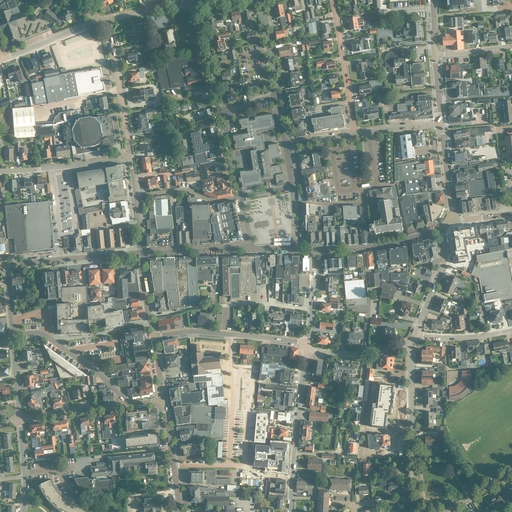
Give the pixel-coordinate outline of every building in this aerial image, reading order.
[(0,31),(1,32),(2,32),(3,36),(6,35),(9,42),(10,42),(11,45),(18,42),(17,39),(18,39),(14,27),(25,23),(24,20),(26,20),(27,21),(30,18),(27,15),(22,17),(21,14),(20,14),(14,0),(8,0),(0,6),(0,31)] [(289,10),(293,10),(292,5),(301,3),(300,0),(298,0),(297,0),(290,0),(291,1),(287,1),(289,10)] [(473,0),(447,0),(448,0),(447,0),(447,1),(445,1),(446,6),(447,6),(447,7),(448,7),(449,11),(461,10),(463,10),(463,11),(467,10),(467,8),(474,7),(474,3),(473,0)] [(273,9),(275,9),(287,7),(286,1),(272,4),(273,9)] [(303,10),(301,3),(292,5),(293,10),(295,9),(295,11),(303,10)] [(37,16),(42,10),(38,7),(33,14),(37,16)] [(287,7),(275,9),(277,18),(280,17),(282,28),(287,27),(289,26),(292,26),(290,14),(285,15),(286,16),(285,17),(284,13),(285,13),(285,11),(288,10),(287,7)] [(59,24),(61,22),(63,20),(66,22),(67,21),(67,22),(69,19),(72,15),(71,14),(72,14),(69,12),(69,13),(66,10),(60,18),(59,19),(56,18),(57,17),(48,10),(43,16),(52,23),(55,20),(57,21),(57,22),(59,24)] [(241,20),(240,11),(232,13),(233,22),(237,21),(238,24),(241,23),(241,20)] [(244,12),(244,13),(243,13),(245,21),(252,20),(250,12),(247,13),(247,12),(244,12)] [(218,19),(215,20),(215,17),(208,19),(211,28),(217,27),(216,24),(219,24),(218,19)] [(452,18),(452,19),(451,20),(451,22),(452,23),(452,28),(461,28),(461,31),(464,31),(463,18),(452,18)] [(369,21),(366,22),(350,25),(350,30),(359,29),(358,27),(364,26),(364,29),(365,30),(368,29),(369,28),(368,26),(370,25),(369,21)] [(399,29),(400,37),(405,36),(405,39),(415,38),(415,42),(421,42),(420,23),(418,23),(418,21),(407,22),(407,27),(406,27),(406,28),(402,29),(401,26),(399,27),(399,29)] [(311,23),(307,24),(306,25),(306,28),(308,27),(309,34),(317,32),(315,22),(313,23),(311,23)] [(137,29),(137,28),(140,28),(140,31),(147,30),(146,27),(145,27),(145,23),(136,24),(136,25),(135,26),(135,28),(136,29),(137,30),(137,29)] [(329,28),(328,24),(319,26),(319,29),(323,28),(324,34),(322,34),(322,39),(328,37),(328,34),(330,33),(331,33),(330,28),(329,28)] [(148,35),(147,30),(140,31),(140,28),(137,28),(137,29),(137,30),(137,32),(136,34),(137,36),(138,36),(148,35)] [(172,29),(161,32),(165,50),(176,48),(172,29)] [(287,33),(287,29),(284,30),(284,31),(276,33),(277,39),(285,38),(284,34),(287,33)] [(255,32),(251,33),(251,32),(247,33),(248,41),(257,39),(255,32)] [(454,51),(461,50),(464,49),(463,42),(461,42),(460,39),(463,39),(463,36),(460,36),(460,32),(452,32),(453,34),(445,34),(445,38),(443,38),(443,46),(453,45),(454,51)] [(469,44),(477,43),(476,32),(468,33),(469,44)] [(487,35),(488,41),(488,43),(498,41),(497,35),(496,33),(487,35)] [(221,40),(221,41),(215,42),(215,45),(216,49),(217,49),(218,52),(226,50),(224,40),(221,40)] [(358,51),(361,51),(367,50),(366,44),(364,44),(363,41),(360,41),(352,43),(352,46),(352,48),(353,48),(353,49),(354,52),(358,51)] [(328,51),(328,49),(329,49),(329,48),(332,48),(331,42),(320,43),(321,52),(328,51)] [(73,58),(93,55),(91,44),(78,46),(79,51),(73,52),(73,58)] [(294,54),(292,46),(283,47),(283,48),(279,49),(280,57),(284,57),(284,56),(294,54)] [(237,59),(235,50),(229,52),(231,61),(237,59)] [(384,58),(384,61),(385,68),(390,67),(390,69),(389,70),(389,74),(393,74),(394,77),(395,77),(396,85),(407,84),(407,83),(411,82),(412,87),(424,86),(423,78),(424,78),(424,72),(423,72),(422,64),(410,65),(410,66),(406,66),(405,59),(400,59),(400,57),(401,57),(401,51),(391,52),(389,53),(387,54),(385,56),(384,58)] [(49,52),(46,54),(40,57),(43,64),(46,63),(45,62),(51,60),(49,52)] [(128,60),(129,60),(129,61),(134,60),(134,63),(141,62),(141,59),(138,60),(137,52),(128,54),(129,57),(128,58),(128,60)] [(365,58),(366,63),(356,64),(357,73),(360,72),(361,80),(368,79),(366,66),(373,65),(372,57),(365,58)] [(474,59),(475,70),(486,69),(485,58),(474,59)] [(286,71),(291,70),(292,74),(299,72),(299,69),(294,70),(293,66),(296,65),(295,59),(285,61),(286,64),(285,64),(286,71)] [(27,62),(30,70),(29,71),(30,74),(37,71),(33,60),(27,62)] [(508,63),(503,64),(502,60),(495,60),(496,70),(503,69),(503,72),(506,72),(506,76),(510,75),(508,63)] [(327,63),(326,61),(316,62),(317,67),(327,66),(327,69),(336,68),(335,67),(336,67),(335,65),(335,62),(327,63)] [(186,73),(187,88),(203,86),(201,64),(181,66),(182,73),(186,73)] [(444,74),(445,74),(445,79),(459,78),(459,79),(463,79),(462,72),(467,72),(466,69),(471,69),(470,64),(446,66),(446,67),(446,68),(445,70),(445,72),(444,72),(444,74)] [(21,76),(18,67),(12,69),(11,68),(7,70),(8,75),(7,75),(9,80),(13,79),(14,83),(22,80),(20,76),(21,76)] [(73,73),(78,97),(92,94),(92,93),(95,92),(95,93),(105,92),(103,82),(100,83),(99,78),(102,78),(100,68),(91,70),(91,71),(88,72),(88,70),(73,73)] [(131,81),(131,82),(135,81),(136,83),(140,82),(140,79),(145,78),(144,72),(146,72),(145,68),(139,69),(140,73),(138,73),(134,73),(134,72),(129,73),(130,77),(129,77),(130,81),(131,81)] [(230,71),(221,73),(223,80),(230,78),(230,75),(231,75),(230,71)] [(64,100),(78,97),(73,73),(41,79),(42,82),(31,84),(35,105),(47,103),(47,104),(64,101),(64,100)] [(286,79),(287,83),(295,81),(299,81),(298,74),(287,76),(287,79),(286,79)] [(332,88),(331,83),(338,82),(337,75),(329,77),(325,78),(326,81),(325,81),(326,84),(321,85),(322,90),(332,88)] [(381,80),(371,81),(372,85),(360,87),(361,94),(362,97),(367,96),(367,93),(371,93),(371,90),(376,89),(376,85),(381,84),(381,80)] [(227,88),(228,92),(235,91),(234,90),(243,88),(242,82),(226,85),(227,88)] [(479,96),(479,90),(478,85),(476,85),(470,86),(470,87),(467,88),(456,89),(457,94),(454,94),(454,98),(467,98),(468,97),(479,96)] [(302,88),(285,91),(288,104),(290,104),(290,108),(305,106),(302,88)] [(147,99),(147,96),(154,95),(153,89),(143,90),(137,91),(138,93),(133,94),(135,102),(145,100),(145,99),(147,99)] [(235,91),(228,92),(229,96),(227,96),(228,102),(237,101),(236,94),(235,94),(235,91)] [(405,100),(405,104),(424,102),(431,101),(430,95),(412,97),(412,99),(405,100)] [(106,98),(97,99),(98,102),(97,102),(95,103),(96,105),(97,109),(103,108),(103,110),(108,109),(107,108),(108,108),(106,98)] [(209,101),(195,104),(196,110),(204,109),(204,108),(210,107),(209,101)] [(432,107),(431,101),(424,102),(405,104),(397,105),(397,110),(421,108),(432,107)] [(365,120),(372,119),(370,108),(369,107),(369,102),(366,102),(366,108),(363,108),(364,112),(363,112),(363,115),(364,115),(365,120)] [(370,108),(372,119),(378,118),(378,113),(380,113),(380,109),(379,109),(378,106),(377,106),(372,107),(372,106),(369,107),(370,108)] [(15,139),(50,136),(49,126),(35,127),(33,107),(12,109),(15,139)] [(309,128),(313,127),(314,133),(346,128),(344,116),(342,117),(341,107),(330,108),(332,116),(312,120),(311,115),(316,114),(315,108),(308,109),(309,112),(306,113),(308,120),(309,128)] [(409,115),(412,114),(432,112),(432,107),(421,108),(397,110),(398,112),(391,113),(392,116),(390,116),(409,115)] [(469,107),(463,107),(463,109),(449,110),(449,111),(448,111),(449,124),(462,123),(462,121),(471,120),(469,107)] [(303,119),(303,117),(306,116),(305,110),(302,110),(302,108),(291,110),(292,114),(291,114),(291,117),(292,117),(293,121),(303,119)] [(204,112),(205,118),(205,119),(203,119),(204,123),(199,124),(200,129),(210,127),(208,122),(211,122),(210,118),(212,118),(210,110),(204,112)] [(71,143),(72,154),(73,155),(97,150),(97,152),(99,151),(99,150),(112,148),(114,142),(113,140),(115,138),(113,136),(114,135),(110,115),(93,118),(93,117),(92,117),(93,118),(90,118),(90,117),(78,119),(78,121),(76,121),(76,120),(75,120),(73,111),(58,113),(52,122),(53,125),(50,125),(51,133),(54,133),(54,137),(61,136),(62,141),(65,140),(66,144),(71,143)] [(432,112),(412,114),(412,118),(414,118),(414,120),(433,119),(432,112)] [(137,121),(138,125),(148,123),(146,114),(146,113),(139,114),(139,117),(136,118),(137,121)] [(243,155),(242,155),(235,156),(236,160),(239,171),(239,172),(238,172),(241,189),(249,187),(249,188),(260,186),(277,183),(278,184),(278,186),(285,185),(284,183),(285,182),(288,181),(287,175),(284,175),(284,174),(283,174),(281,165),(281,166),(280,159),(279,153),(280,153),(279,149),(279,147),(278,147),(278,143),(277,143),(275,129),(275,125),(275,124),(275,123),(275,119),(274,119),(274,118),(273,118),(273,114),(272,114),(254,117),(255,118),(249,119),(249,118),(239,120),(240,124),(238,124),(239,132),(241,132),(241,134),(233,135),(234,140),(232,140),(234,146),(235,146),(235,150),(234,150),(234,151),(236,151),(249,149),(253,170),(248,171),(248,170),(247,164),(246,158),(245,156),(243,155)] [(309,128),(308,120),(299,122),(299,121),(295,122),(295,123),(294,123),(295,127),(292,127),(293,132),(296,131),(297,137),(305,136),(304,132),(309,131),(309,128)] [(138,131),(145,130),(145,133),(151,133),(152,130),(150,129),(149,129),(148,123),(138,125),(138,128),(138,129),(138,131)] [(466,130),(453,132),(454,139),(455,139),(475,136),(481,136),(484,136),(484,133),(491,132),(490,127),(466,130)] [(215,161),(214,158),(222,157),(217,133),(215,134),(214,129),(207,130),(207,132),(205,132),(205,131),(190,134),(196,164),(199,164),(215,161)] [(414,147),(415,147),(425,146),(424,133),(413,135),(400,136),(402,158),(413,156),(412,147),(414,147)] [(187,150),(187,148),(186,140),(182,141),(181,134),(177,134),(179,146),(181,146),(181,149),(182,150),(183,151),(185,151),(186,151),(187,150)] [(477,146),(475,136),(455,139),(455,143),(453,143),(453,149),(465,147),(465,148),(474,147),(477,146)] [(51,137),(43,137),(44,141),(48,140),(48,146),(52,145),(51,137)] [(27,160),(26,153),(27,153),(26,149),(20,149),(20,142),(22,142),(22,139),(14,139),(14,141),(15,153),(20,152),(20,154),(19,154),(20,161),(23,160),(23,161),(26,161),(26,160),(27,160)] [(55,148),(57,157),(61,157),(61,156),(64,155),(65,156),(69,155),(69,154),(72,154),(71,143),(66,144),(66,146),(55,148)] [(141,152),(146,151),(147,153),(148,156),(153,155),(152,147),(148,148),(148,145),(140,146),(140,147),(139,147),(140,150),(141,152)] [(7,146),(8,150),(5,150),(5,161),(13,161),(13,150),(14,150),(14,146),(7,146)] [(501,154),(501,156),(511,154),(511,148),(506,149),(507,153),(501,154)] [(451,152),(452,160),(467,158),(467,155),(469,155),(469,151),(466,151),(451,152)] [(319,153),(315,154),(299,156),(302,171),(321,168),(319,153)] [(468,165),(467,163),(469,162),(469,165),(480,164),(479,157),(469,158),(467,158),(452,160),(453,165),(459,164),(459,166),(468,165)] [(216,161),(200,164),(203,181),(209,180),(206,169),(215,167),(215,166),(217,165),(220,165),(219,160),(216,161)] [(460,181),(485,177),(484,172),(494,170),(494,167),(500,166),(500,160),(492,161),(493,162),(478,164),(470,165),(459,167),(459,169),(458,170),(455,171),(453,172),(455,182),(460,181)] [(417,175),(433,173),(432,161),(425,162),(425,163),(420,164),(415,164),(417,175)] [(153,172),(153,169),(151,169),(151,166),(157,165),(156,162),(142,165),(144,173),(145,174),(152,172),(153,172)] [(433,177),(433,173),(417,175),(415,164),(415,162),(402,164),(402,162),(395,163),(395,182),(405,181),(405,180),(418,179),(433,177)] [(215,166),(215,167),(216,173),(224,171),(223,164),(220,165),(217,165),(215,166)] [(76,172),(79,190),(82,189),(82,187),(108,183),(110,198),(109,199),(109,202),(127,199),(126,199),(126,197),(125,180),(121,181),(121,178),(125,177),(123,165),(76,172)] [(324,167),(321,168),(302,171),(304,184),(328,179),(326,167),(324,167)] [(498,198),(496,187),(497,186),(495,171),(485,172),(486,179),(461,182),(461,183),(457,183),(458,186),(455,186),(459,213),(461,213),(461,215),(474,213),(474,212),(485,211),(498,210),(497,208),(500,208),(499,198),(498,198)] [(198,172),(186,175),(187,183),(200,180),(198,172)] [(212,177),(213,179),(212,179),(214,192),(219,191),(219,192),(230,189),(229,181),(225,182),(224,177),(216,179),(215,176),(212,177)] [(427,179),(433,179),(433,177),(418,179),(405,180),(405,181),(406,189),(421,188),(420,180),(427,180),(427,179)] [(36,184),(37,190),(44,189),(45,193),(50,193),(49,184),(46,184),(45,179),(38,179),(38,184),(36,184)] [(231,197),(230,189),(219,192),(219,191),(214,192),(212,179),(209,180),(203,181),(201,181),(204,194),(217,200),(231,197)] [(328,179),(304,184),(307,201),(331,197),(328,179)] [(420,180),(421,188),(422,194),(427,193),(426,189),(428,189),(429,189),(435,189),(434,179),(433,179),(427,179),(427,180),(420,180)] [(35,190),(34,185),(34,183),(31,183),(31,180),(24,180),(24,182),(22,182),(22,189),(26,189),(25,187),(28,187),(28,189),(30,189),(30,191),(30,194),(35,194),(34,190),(35,190)] [(9,192),(17,192),(17,187),(16,187),(15,181),(8,181),(8,187),(9,187),(9,192)] [(374,225),(369,226),(370,228),(370,229),(370,230),(370,232),(375,231),(375,233),(375,234),(376,234),(376,235),(377,235),(376,234),(377,234),(378,234),(378,233),(380,233),(381,233),(382,233),(382,234),(383,234),(383,233),(384,233),(388,232),(389,232),(389,233),(390,233),(389,232),(390,232),(394,231),(395,231),(395,232),(396,232),(396,231),(397,231),(398,231),(398,230),(400,230),(401,230),(402,230),(402,231),(403,231),(403,230),(403,229),(402,228),(402,225),(401,223),(402,223),(402,222),(401,220),(401,219),(402,219),(401,218),(400,217),(400,215),(400,214),(399,213),(399,212),(399,210),(399,209),(399,208),(395,187),(391,188),(373,191),(369,191),(373,213),(380,212),(380,216),(380,217),(379,217),(379,219),(379,220),(379,221),(379,222),(377,222),(376,222),(375,222),(375,221),(374,221),(374,222),(373,222),(374,223),(374,225)] [(422,194),(421,188),(406,189),(407,196),(414,195),(422,194)] [(436,192),(427,193),(428,203),(434,205),(444,207),(444,208),(444,207),(444,204),(445,204),(444,194),(436,195),(436,192)] [(158,238),(158,247),(174,246),(173,236),(172,236),(172,229),(173,229),(170,195),(153,198),(154,204),(155,213),(156,231),(157,238),(158,238)] [(414,195),(407,196),(399,197),(401,206),(407,231),(416,228),(416,229),(426,226),(425,225),(422,215),(420,216),(418,217),(417,215),(414,195)] [(209,202),(197,202),(197,198),(188,198),(188,206),(188,215),(191,214),(192,231),(193,244),(197,244),(197,245),(203,245),(203,244),(208,244),(212,244),(212,243),(211,220),(210,206),(209,202)] [(239,224),(238,221),(239,221),(238,220),(238,217),(237,217),(236,209),(235,205),(234,202),(235,202),(235,201),(215,205),(210,206),(211,220),(212,243),(216,243),(216,244),(216,243),(218,243),(219,243),(223,243),(223,244),(224,244),(226,243),(226,244),(230,243),(230,242),(233,242),(234,242),(238,241),(243,240),(242,235),(241,231),(241,232),(239,225),(239,224)] [(51,202),(22,205),(22,204),(4,206),(7,239),(13,238),(15,253),(29,251),(52,249),(48,206),(52,205),(51,202)] [(429,209),(431,222),(432,222),(432,221),(432,222),(434,221),(435,221),(435,220),(438,218),(440,215),(440,214),(442,211),(442,212),(442,211),(444,207),(434,205),(428,203),(429,209)] [(147,230),(150,229),(151,235),(146,236),(147,247),(158,247),(158,238),(157,238),(156,231),(155,213),(154,204),(150,204),(150,207),(151,207),(151,212),(150,212),(150,220),(147,220),(147,230)] [(302,234),(308,234),(308,232),(308,215),(310,215),(309,204),(300,205),(301,229),(302,230),(302,234)] [(350,220),(351,229),(352,229),(352,230),(357,229),(356,228),(356,225),(358,225),(357,213),(356,207),(356,205),(350,206),(348,206),(348,205),(342,206),(342,207),(343,212),(344,221),(350,220)] [(109,213),(109,214),(129,211),(129,210),(127,208),(127,206),(110,209),(110,210),(109,210),(109,213)] [(191,231),(192,231),(191,214),(188,215),(188,206),(176,207),(177,223),(178,223),(178,228),(177,228),(178,245),(192,245),(191,231)] [(334,212),(334,226),(336,226),(337,246),(346,245),(345,236),(344,221),(343,212),(342,207),(334,206),(334,212)] [(422,215),(425,225),(426,225),(429,224),(429,223),(431,222),(429,209),(422,210),(423,214),(420,214),(420,216),(422,215)] [(110,219),(111,219),(129,216),(129,215),(130,214),(129,211),(109,214),(109,216),(110,216),(110,219)] [(308,234),(308,237),(308,245),(308,247),(319,247),(318,237),(314,237),(314,232),(315,232),(315,224),(315,215),(312,215),(312,214),(310,215),(308,215),(308,232),(308,234)] [(129,216),(111,219),(112,225),(127,223),(127,222),(128,222),(129,221),(129,216)] [(324,246),(335,246),(334,226),(334,216),(323,217),(324,245),(324,246)] [(485,224),(488,238),(490,253),(505,250),(511,249),(511,248),(509,248),(508,242),(504,243),(504,238),(498,238),(498,239),(494,239),(494,238),(499,237),(498,235),(500,235),(499,229),(508,228),(507,221),(486,224),(485,224)] [(315,224),(315,232),(314,232),(314,237),(318,237),(319,247),(324,247),(324,241),(324,240),(323,235),(323,223),(315,224)] [(360,227),(361,232),(360,232),(361,244),(368,243),(368,242),(366,223),(363,223),(361,224),(361,227),(360,227)] [(451,236),(452,242),(453,247),(452,247),(453,254),(454,261),(455,261),(456,264),(466,263),(465,261),(466,261),(463,239),(470,238),(470,240),(478,239),(476,226),(462,228),(455,229),(455,231),(452,231),(453,235),(451,236)] [(131,228),(123,229),(125,246),(130,245),(132,243),(131,228)] [(125,246),(123,229),(113,230),(115,247),(125,246)] [(81,236),(80,236),(69,237),(70,252),(82,251),(81,248),(83,248),(81,230),(78,231),(79,234),(81,234),(81,236)] [(91,247),(90,233),(89,230),(81,230),(83,248),(91,247)] [(113,230),(103,231),(105,248),(115,247),(113,230)] [(5,231),(0,231),(0,254),(5,254),(5,253),(9,253),(8,241),(6,241),(5,231)] [(95,249),(105,248),(103,231),(93,232),(95,249)] [(431,252),(432,259),(439,257),(435,239),(429,240),(431,251),(431,252)] [(431,251),(429,240),(423,241),(423,242),(426,255),(427,260),(432,259),(431,252),(431,251)] [(426,255),(423,242),(413,244),(414,257),(413,257),(415,265),(420,263),(419,263),(421,262),(421,261),(423,261),(422,256),(426,255)] [(388,265),(389,271),(389,283),(389,284),(398,286),(399,286),(399,285),(399,284),(407,286),(408,284),(410,277),(410,268),(411,268),(410,262),(407,262),(407,259),(408,259),(407,247),(403,247),(389,249),(387,249),(388,265)] [(481,292),(483,298),(484,303),(494,302),(503,300),(511,298),(511,280),(506,250),(483,255),(477,256),(475,256),(476,260),(469,274),(479,278),(481,292)] [(375,252),(374,252),(376,274),(382,273),(382,281),(389,283),(389,271),(384,270),(381,251),(377,251),(375,252)] [(376,274),(374,252),(364,254),(366,280),(367,288),(380,287),(382,281),(382,273),(376,274)] [(342,256),(342,274),(343,275),(343,280),(347,307),(367,305),(364,280),(366,280),(364,254),(342,256)] [(231,290),(230,275),(230,256),(221,257),(222,297),(231,297),(231,290)] [(239,274),(240,256),(230,256),(230,275),(239,275),(239,274)] [(255,256),(240,256),(239,274),(239,275),(239,276),(240,295),(258,294),(257,285),(256,276),(255,256)] [(260,266),(261,256),(255,256),(256,276),(257,285),(266,285),(266,277),(261,277),(261,276),(261,267),(260,266)] [(261,277),(266,277),(268,277),(268,271),(269,271),(269,262),(269,256),(268,256),(261,256),(260,266),(261,267),(261,276),(261,277)] [(268,271),(268,277),(273,277),(272,291),(275,291),(276,284),(277,256),(273,256),(269,256),(269,262),(269,271),(268,271)] [(281,266),(281,268),(283,268),(282,284),(283,284),(282,302),(288,302),(288,304),(291,304),(291,303),(292,289),(292,256),(285,256),(285,257),(283,257),(282,266),(281,266)] [(292,289),(291,303),(299,303),(299,292),(310,292),(310,281),(310,274),(300,274),(301,258),(300,258),(300,256),(292,256),(292,289)] [(310,274),(312,274),(312,256),(312,257),(308,257),(308,256),(308,257),(305,257),(305,256),(304,256),(304,257),(301,257),(301,256),(301,258),(300,274),(310,274)] [(338,274),(342,274),(342,256),(329,257),(329,258),(324,259),(323,259),(322,260),(321,261),(321,270),(324,270),(324,274),(329,274),(338,274)] [(155,290),(153,291),(154,294),(155,299),(156,299),(156,300),(155,301),(158,314),(175,311),(174,301),(184,299),(183,298),(189,297),(188,273),(177,274),(176,257),(165,258),(156,258),(157,268),(157,269),(157,275),(158,282),(158,286),(155,286),(155,290)] [(179,257),(176,257),(177,274),(188,273),(187,263),(189,263),(189,257),(179,257)] [(198,283),(196,257),(189,257),(189,263),(187,263),(188,273),(190,307),(200,306),(198,283)] [(213,282),(212,257),(196,257),(198,283),(213,282)] [(156,258),(148,259),(149,275),(151,275),(157,275),(157,269),(157,268),(156,258)] [(103,270),(102,270),(103,283),(113,282),(112,269),(112,268),(103,269),(103,270)] [(117,299),(138,297),(136,281),(135,275),(136,275),(135,269),(134,268),(121,268),(121,276),(116,276),(117,297),(117,299)] [(89,270),(89,271),(88,271),(89,279),(88,279),(88,285),(87,285),(87,288),(88,288),(88,296),(87,296),(87,302),(98,301),(98,303),(102,302),(102,303),(106,303),(106,298),(107,298),(108,298),(107,292),(102,293),(102,291),(100,291),(100,289),(98,271),(97,271),(97,269),(89,270)] [(69,284),(70,284),(81,283),(81,280),(80,271),(76,271),(76,270),(73,270),(73,272),(69,272),(69,274),(67,274),(68,281),(70,280),(70,282),(69,282),(69,284)] [(61,271),(61,273),(63,288),(69,287),(70,287),(70,284),(69,284),(69,282),(70,282),(70,280),(68,281),(67,274),(67,272),(66,272),(66,271),(61,271)] [(61,288),(60,272),(59,273),(59,272),(42,274),(42,283),(44,283),(44,284),(43,285),(43,287),(44,287),(45,299),(61,298),(62,298),(61,288)] [(343,275),(342,274),(338,274),(329,274),(329,277),(324,277),(323,282),(324,282),(324,284),(333,284),(333,281),(337,281),(337,280),(343,280),(343,275)] [(231,290),(231,297),(231,299),(240,299),(240,295),(239,276),(239,275),(230,275),(231,290)] [(446,283),(446,284),(453,287),(455,288),(456,287),(462,289),(464,283),(460,281),(460,280),(451,276),(449,280),(448,280),(447,280),(446,283)] [(24,285),(23,277),(12,278),(12,286),(13,290),(15,290),(15,292),(21,292),(21,285),(24,285)] [(419,281),(410,277),(408,284),(410,284),(411,281),(415,283),(412,291),(419,294),(422,286),(418,284),(419,281)] [(383,289),(395,292),(396,292),(398,286),(389,284),(384,282),(382,288),(383,289)] [(337,285),(333,284),(324,284),(324,288),(325,288),(324,291),(329,291),(329,295),(335,296),(336,292),(333,291),(333,287),(336,288),(337,285)] [(461,290),(455,288),(453,287),(446,284),(447,284),(445,288),(444,287),(443,289),(445,289),(444,291),(453,294),(454,291),(459,293),(461,290)] [(108,298),(107,298),(107,303),(87,304),(87,302),(87,296),(87,287),(61,288),(62,298),(61,298),(61,304),(56,305),(57,330),(59,330),(59,335),(82,335),(82,334),(88,334),(88,324),(94,323),(100,322),(104,321),(105,328),(116,326),(126,325),(126,323),(124,311),(114,313),(113,306),(112,298),(108,298)] [(395,292),(383,289),(381,296),(393,299),(395,292)] [(114,313),(124,311),(132,310),(131,309),(139,308),(139,307),(138,297),(117,299),(117,297),(112,297),(112,298),(113,306),(114,313)] [(184,299),(174,301),(175,311),(176,311),(181,310),(180,304),(189,302),(189,300),(190,300),(189,297),(183,298),(184,299)] [(330,303),(330,304),(326,304),(326,305),(322,304),(322,306),(321,306),(320,311),(326,311),(326,312),(329,313),(329,312),(330,312),(330,308),(337,309),(338,304),(339,300),(330,299),(330,303)] [(439,300),(437,304),(449,309),(452,303),(449,302),(449,301),(449,300),(446,299),(445,300),(441,299),(440,301),(439,300)] [(398,310),(405,312),(406,310),(409,311),(410,311),(411,311),(412,308),(412,307),(411,307),(412,304),(404,302),(403,307),(400,305),(398,310)] [(449,309),(437,304),(436,308),(437,308),(436,310),(444,313),(445,310),(448,312),(449,309)] [(141,320),(140,313),(142,313),(141,307),(139,307),(139,308),(131,309),(132,310),(124,311),(126,323),(141,320)] [(461,309),(462,316),(455,317),(456,329),(465,328),(463,319),(467,319),(466,308),(461,309)] [(492,322),(494,322),(494,324),(498,323),(495,311),(491,311),(490,308),(486,309),(488,318),(491,317),(492,322)] [(495,311),(498,323),(501,322),(501,321),(502,321),(501,315),(505,315),(504,309),(495,311)] [(207,315),(210,316),(210,312),(205,311),(205,315),(203,315),(202,316),(202,317),(199,317),(197,317),(197,320),(199,321),(198,324),(206,325),(207,317),(207,315)] [(274,325),(275,312),(272,312),(272,314),(269,314),(269,312),(265,311),(264,324),(268,324),(268,323),(271,323),(271,324),(274,325)] [(278,313),(275,312),(274,325),(276,325),(276,324),(279,324),(279,325),(282,325),(282,324),(283,324),(285,314),(281,313),(281,315),(278,315),(278,313)] [(248,313),(248,325),(254,325),(254,323),(256,323),(257,313),(248,313)] [(175,319),(174,317),(174,316),(169,316),(164,317),(158,318),(160,332),(175,329),(174,320),(175,319)] [(452,321),(442,317),(441,317),(440,321),(436,321),(436,320),(432,320),(432,328),(442,329),(442,321),(446,323),(449,324),(450,321),(451,321),(451,326),(452,326),(452,322),(451,322),(452,321)] [(122,331),(124,344),(144,341),(143,335),(144,335),(143,328),(122,331)] [(395,328),(384,329),(384,331),(384,332),(384,336),(385,337),(386,337),(387,338),(395,337),(395,328)] [(352,344),(354,333),(353,333),(346,332),(344,344),(352,345),(352,344)] [(331,341),(329,341),(329,338),(319,337),(318,343),(330,345),(331,341)] [(178,339),(177,339),(163,341),(164,347),(176,345),(182,345),(181,339),(178,339)] [(145,347),(144,341),(124,344),(125,350),(145,347)] [(473,345),(473,341),(466,342),(467,351),(475,350),(475,349),(476,349),(476,347),(474,347),(473,345)] [(475,349),(475,350),(476,355),(489,354),(488,344),(480,345),(479,341),(473,341),(473,345),(474,347),(476,347),(476,349),(475,349)] [(500,341),(500,343),(502,350),(506,349),(506,350),(507,351),(508,350),(509,350),(509,348),(508,342),(504,342),(504,341),(503,341),(500,341)] [(500,343),(497,343),(496,342),(493,343),(495,351),(499,350),(499,352),(500,353),(502,353),(502,350),(500,343)] [(176,345),(164,347),(165,354),(177,352),(176,345)] [(192,383),(199,382),(207,381),(207,388),(221,386),(221,384),(223,384),(222,374),(221,374),(220,369),(221,369),(220,356),(216,356),(215,356),(212,357),(212,356),(211,356),(211,357),(208,357),(205,357),(204,357),(203,353),(202,353),(202,351),(200,352),(200,345),(194,346),(194,352),(193,352),(193,354),(191,354),(192,358),(191,358),(191,359),(192,359),(193,370),(192,370),(192,371),(193,371),(193,375),(194,375),(194,376),(192,377),(192,383)] [(297,363),(298,360),(299,349),(268,345),(268,347),(262,347),(261,353),(263,354),(262,361),(282,364),(282,365),(293,367),(294,362),(297,363)] [(84,375),(45,347),(50,359),(53,361),(61,380),(65,379),(85,376),(83,376),(83,375),(84,375)] [(125,350),(127,364),(147,361),(147,360),(145,347),(125,350)] [(423,351),(422,358),(433,358),(433,357),(432,357),(433,352),(439,352),(438,354),(444,354),(445,347),(439,347),(439,348),(428,347),(427,351),(423,351)] [(457,361),(461,361),(461,353),(460,353),(459,347),(451,348),(451,359),(457,359),(457,361)] [(22,352),(22,357),(37,356),(40,356),(40,353),(46,352),(44,349),(31,350),(31,349),(24,349),(24,352),(22,352)] [(467,365),(467,366),(467,368),(477,368),(477,367),(471,367),(470,366),(469,359),(468,359),(468,352),(464,352),(467,365)] [(31,362),(31,364),(38,363),(37,361),(36,361),(35,359),(37,359),(37,356),(22,357),(23,361),(28,361),(28,363),(31,362)] [(179,356),(166,358),(168,369),(180,367),(179,356)] [(394,364),(394,358),(380,357),(380,366),(383,366),(383,368),(387,368),(387,370),(391,371),(391,368),(393,368),(393,364),(394,364)] [(127,369),(148,366),(147,361),(127,364),(127,369)] [(320,377),(322,362),(314,361),(312,373),(317,374),(316,381),(322,381),(323,378),(320,377)] [(333,385),(334,385),(335,376),(338,376),(339,372),(340,364),(334,363),(333,371),(333,375),(332,375),(331,381),(333,381),(333,385)] [(278,366),(278,365),(260,364),(259,381),(265,382),(264,382),(268,379),(269,379),(270,377),(274,377),(274,379),(275,371),(281,371),(285,372),(285,370),(286,366),(278,366)] [(345,364),(340,364),(339,372),(338,376),(335,376),(334,385),(337,385),(337,380),(339,380),(340,376),(341,377),(341,372),(344,373),(345,364)] [(351,365),(345,364),(344,373),(347,373),(346,384),(348,385),(348,386),(351,387),(352,378),(350,378),(350,374),(350,373),(351,365)] [(148,372),(149,372),(148,366),(127,369),(124,370),(121,370),(122,376),(148,372)] [(293,380),(294,376),(293,376),(294,371),(285,370),(285,372),(281,371),(280,384),(292,385),(293,380)] [(469,388),(468,387),(470,383),(471,378),(471,371),(472,371),(461,371),(462,371),(462,377),(461,380),(460,383),(458,385),(455,386),(453,387),(450,388),(450,396),(449,396),(449,397),(450,397),(453,396),(457,395),(460,394),(463,392),(464,393),(466,390),(469,388)] [(122,376),(120,376),(121,380),(126,379),(127,382),(137,381),(150,379),(151,378),(150,372),(149,372),(148,372),(122,376)] [(89,378),(89,376),(82,377),(82,383),(86,383),(86,385),(90,385),(89,378)] [(150,379),(137,381),(127,382),(127,386),(128,386),(128,387),(133,386),(133,388),(151,385),(150,379)] [(0,391),(2,392),(2,395),(9,394),(9,387),(3,388),(3,384),(0,384),(0,391)] [(172,406),(189,404),(189,405),(191,405),(191,406),(195,406),(205,406),(203,391),(186,394),(185,391),(186,390),(185,384),(179,385),(179,386),(170,387),(171,389),(170,389),(172,406)] [(218,406),(218,407),(228,407),(228,399),(228,400),(225,400),(224,386),(223,386),(223,384),(221,384),(221,386),(207,388),(209,406),(218,406)] [(51,385),(45,389),(45,393),(50,391),(54,390),(52,385),(51,385)] [(152,392),(151,385),(133,388),(127,389),(127,395),(131,398),(149,395),(148,393),(152,392)] [(391,386),(376,385),(376,389),(374,409),(376,409),(376,416),(373,416),(373,422),(370,422),(370,426),(384,427),(385,418),(389,418),(389,413),(391,413),(391,410),(392,410),(393,393),(390,392),(391,386)] [(286,398),(290,398),(293,398),(293,394),(290,394),(290,393),(286,393),(287,387),(273,386),(273,390),(278,391),(278,392),(277,392),(277,393),(276,393),(276,395),(277,396),(277,397),(285,397),(286,397),(286,398)] [(355,386),(354,397),(358,397),(358,401),(362,401),(364,386),(355,386)] [(308,387),(307,396),(315,397),(316,388),(315,388),(315,387),(309,387),(308,387)] [(86,388),(79,389),(80,391),(72,391),(73,400),(81,399),(80,397),(87,397),(86,388)] [(432,388),(430,388),(431,392),(424,392),(424,398),(433,398),(433,394),(438,394),(437,388),(432,388)] [(26,405),(30,407),(45,389),(31,391),(31,394),(36,394),(36,395),(35,395),(34,396),(33,395),(28,400),(29,401),(26,405)] [(45,393),(45,389),(30,407),(33,410),(34,408),(36,410),(36,409),(40,409),(42,407),(41,399),(43,396),(45,396),(45,393)] [(314,401),(315,397),(307,396),(306,405),(310,405),(310,409),(319,410),(320,406),(319,405),(319,403),(315,403),(316,401),(314,401)] [(438,408),(438,402),(433,402),(433,398),(424,398),(424,405),(430,405),(430,408),(435,408),(438,408)] [(292,406),(293,402),(289,402),(289,403),(281,402),(281,401),(278,400),(278,401),(277,405),(275,404),(275,408),(280,408),(280,410),(283,410),(284,406),(292,406)] [(216,407),(205,406),(195,406),(191,406),(191,405),(189,405),(174,407),(177,426),(192,423),(197,423),(197,425),(197,429),(198,439),(223,440),(223,420),(215,420),(216,407)] [(226,420),(227,408),(224,407),(216,407),(215,420),(223,420),(226,420)] [(128,413),(123,413),(124,422),(125,432),(142,430),(158,428),(158,427),(157,421),(157,417),(156,409),(145,411),(138,411),(134,412),(128,413)] [(280,412),(279,420),(286,421),(286,423),(291,424),(291,421),(291,417),(292,413),(284,413),(280,412)] [(331,415),(328,414),(310,413),(309,420),(327,422),(327,420),(331,420),(331,415)] [(255,442),(265,443),(267,415),(257,414),(257,419),(258,419),(258,422),(256,422),(256,426),(257,426),(257,431),(256,431),(255,434),(256,435),(256,438),(255,437),(255,442)] [(109,430),(108,415),(103,415),(104,420),(101,420),(101,424),(104,424),(105,431),(103,432),(104,439),(110,438),(109,430)] [(60,421),(61,435),(68,434),(67,429),(68,429),(67,420),(65,420),(60,421)] [(60,421),(52,422),(53,430),(54,430),(55,436),(61,435),(60,421)] [(304,426),(302,427),(302,429),(303,430),(303,431),(306,431),(306,433),(312,433),(314,433),(315,430),(311,429),(311,426),(315,427),(315,422),(305,421),(304,426)] [(43,423),(35,424),(37,437),(40,437),(39,432),(44,432),(43,423)] [(37,437),(35,424),(29,425),(30,433),(30,435),(31,435),(32,438),(31,438),(32,448),(38,447),(38,443),(37,437)] [(280,432),(279,436),(287,436),(288,430),(284,430),(285,429),(280,428),(280,429),(276,428),(276,431),(280,432)] [(182,440),(182,442),(194,440),(194,439),(198,439),(197,429),(190,430),(177,432),(179,440),(181,440),(182,440)] [(306,431),(303,431),(303,436),(301,437),(301,438),(302,440),(303,440),(303,442),(308,443),(308,440),(310,440),(310,436),(312,436),(312,433),(306,433),(306,431)] [(10,434),(3,435),(3,434),(0,434),(0,438),(3,438),(4,442),(11,441),(10,434)] [(159,446),(157,434),(125,438),(126,450),(159,446)] [(375,436),(372,437),(372,434),(367,435),(369,449),(381,448),(381,447),(385,446),(385,449),(390,449),(389,446),(390,446),(391,445),(391,442),(390,441),(388,441),(388,439),(389,439),(390,438),(390,436),(389,435),(379,436),(375,436)] [(438,442),(438,439),(437,435),(429,436),(429,437),(426,437),(426,444),(428,444),(429,445),(438,444),(438,451),(444,450),(444,442),(438,442)] [(356,453),(357,445),(357,442),(358,442),(359,439),(359,436),(355,436),(355,443),(350,443),(349,453),(356,453)] [(11,449),(11,441),(4,442),(4,447),(0,447),(1,451),(5,451),(5,449),(11,449)] [(286,458),(287,442),(272,441),(272,445),(256,444),(254,472),(267,473),(267,475),(277,476),(277,477),(285,478),(286,467),(284,467),(285,457),(286,458)] [(222,458),(223,442),(215,442),(214,457),(222,458)] [(195,443),(187,444),(180,445),(181,451),(182,457),(183,456),(194,455),(194,459),(194,460),(202,459),(201,453),(200,443),(195,444),(195,443)] [(104,445),(99,445),(100,453),(111,451),(111,445),(106,445),(107,448),(104,448),(104,445)] [(44,460),(43,451),(34,452),(35,461),(44,460)] [(133,456),(134,473),(137,473),(136,467),(139,467),(139,465),(156,464),(156,463),(155,463),(154,454),(133,456)] [(78,487),(81,489),(81,488),(84,490),(88,492),(92,493),(94,494),(97,495),(97,494),(96,494),(97,493),(99,493),(101,494),(105,494),(108,494),(112,493),(111,493),(110,480),(107,480),(106,476),(128,474),(128,468),(131,467),(131,473),(134,473),(133,456),(108,459),(108,463),(96,464),(97,467),(90,467),(91,471),(90,472),(90,474),(91,474),(91,477),(92,477),(92,479),(88,480),(88,477),(75,479),(74,479),(74,478),(73,478),(75,482),(76,484),(78,487)] [(6,465),(13,464),(12,457),(5,458),(5,457),(2,457),(2,461),(6,461),(6,465)] [(13,464),(6,465),(7,470),(3,470),(3,474),(7,474),(7,472),(13,472),(13,464)] [(156,468),(156,464),(139,465),(139,467),(139,468),(143,468),(145,467),(146,475),(156,475),(155,468),(156,468)] [(361,464),(360,467),(360,474),(364,474),(364,478),(365,478),(365,482),(368,482),(368,474),(370,474),(371,473),(371,468),(370,468),(370,464),(363,464),(361,464)] [(231,479),(216,479),(216,470),(201,470),(198,470),(193,470),(193,472),(189,472),(189,476),(190,476),(190,484),(205,484),(216,484),(216,485),(231,485),(231,479)] [(326,477),(326,486),(327,486),(327,490),(329,490),(336,490),(336,478),(335,478),(335,479),(329,479),(329,478),(326,477)] [(310,486),(310,481),(302,480),(302,479),(301,478),(298,478),(298,479),(297,485),(305,486),(310,486)] [(87,511),(81,509),(75,506),(73,505),(74,503),(74,502),(74,500),(72,499),(71,499),(69,500),(67,499),(66,501),(62,498),(57,493),(53,487),(49,480),(40,484),(40,486),(39,486),(41,490),(42,489),(44,492),(43,493),(43,494),(44,494),(46,498),(47,497),(49,499),(48,501),(49,502),(52,504),(53,503),(55,506),(54,507),(56,508),(59,510),(60,509),(61,510),(63,511),(62,511),(87,511)] [(379,482),(379,483),(376,483),(376,487),(379,487),(379,488),(388,487),(388,493),(397,492),(397,490),(401,490),(401,482),(394,483),(394,481),(379,482)] [(16,485),(9,484),(9,483),(5,483),(5,487),(9,487),(9,492),(16,492),(16,485)] [(187,493),(190,493),(200,493),(200,492),(204,492),(204,494),(208,494),(209,494),(209,495),(216,495),(216,496),(220,496),(229,496),(239,496),(239,493),(236,493),(233,493),(233,492),(236,492),(236,491),(239,491),(239,487),(236,487),(236,486),(227,485),(227,491),(225,491),(225,490),(216,489),(208,488),(201,488),(201,487),(189,487),(187,487),(187,493)] [(301,491),(305,491),(305,486),(297,485),(297,491),(297,493),(301,493),(301,491)] [(275,493),(284,494),(285,489),(284,489),(284,487),(270,486),(269,490),(276,490),(275,493)] [(327,486),(326,486),(317,486),(317,491),(318,491),(318,496),(316,496),(316,498),(329,498),(329,492),(329,490),(327,490),(327,486)] [(367,487),(360,488),(359,486),(355,486),(355,492),(358,492),(358,495),(368,494),(367,487)] [(15,499),(16,492),(9,492),(9,496),(5,496),(4,500),(8,500),(8,499),(15,499)] [(220,496),(216,496),(212,496),(203,495),(201,495),(200,495),(194,495),(190,496),(190,503),(195,503),(195,507),(226,506),(230,506),(229,496),(220,496)] [(269,496),(269,499),(271,499),(271,501),(277,502),(276,508),(283,509),(284,501),(283,501),(283,497),(269,496)] [(496,498),(493,499),(501,511),(504,511),(507,508),(504,503),(503,503),(499,496),(498,496),(495,497),(496,498)] [(158,498),(144,499),(144,504),(143,504),(143,507),(159,506),(158,498)] [(501,511),(493,499),(491,501),(490,500),(488,502),(488,503),(487,503),(492,510),(493,511),(501,511)] [(265,508),(265,503),(263,503),(263,509),(262,509),(262,511),(273,511),(274,510),(268,509),(265,508)]
